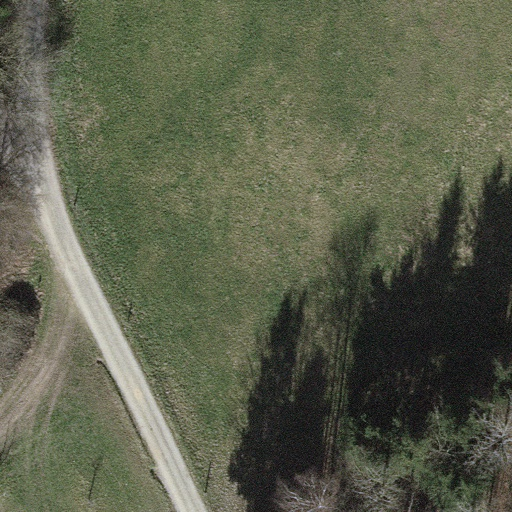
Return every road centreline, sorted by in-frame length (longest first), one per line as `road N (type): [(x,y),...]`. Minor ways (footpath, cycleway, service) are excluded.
road 1 (track): [(53,199),(197,511)]
road 2 (track): [(53,0),(53,199)]
